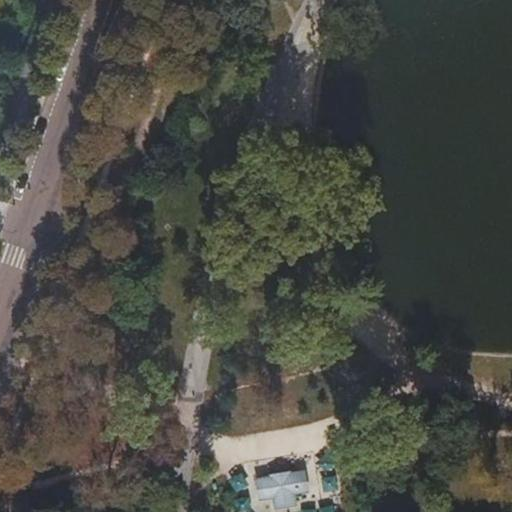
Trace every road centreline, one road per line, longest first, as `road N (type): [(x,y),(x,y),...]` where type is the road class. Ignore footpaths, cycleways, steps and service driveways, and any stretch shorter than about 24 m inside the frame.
road 1 (secondary): [(73,114),(4,319)]
road 2 (secondary): [(73,114),(115,52),(134,0)]
